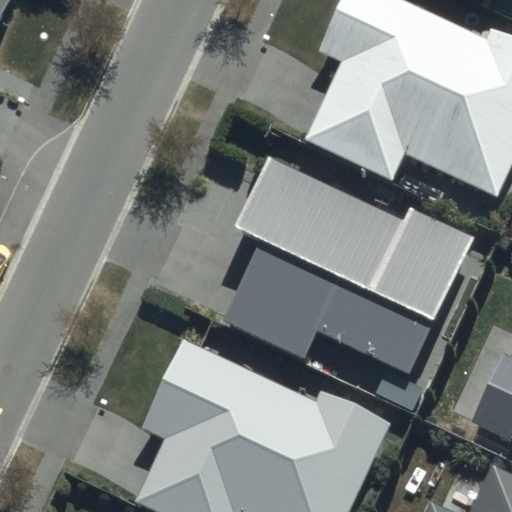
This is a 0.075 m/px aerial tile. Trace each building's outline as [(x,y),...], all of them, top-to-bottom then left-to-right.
[(0,0),(0,23),(10,0),(0,0)] [(485,37),(404,0),(342,0),(319,49),(342,60),(304,140),(392,181),(406,153),(497,196),(511,162),(511,39),(489,29),(485,37)] [(402,218),(267,154),(233,226),(261,240),(224,318),(302,355),(316,327),(408,371),(473,236),(408,205),(402,218)] [(315,401),(183,338),(141,428),(164,439),(134,502),(155,511),(347,511),(389,424),(320,392),(315,401)] [(511,354),(503,350),(470,423),(511,442),(511,354)] [(511,511),(511,477),(494,469),(473,511),(453,511),(427,500),(421,511),(511,511)]
